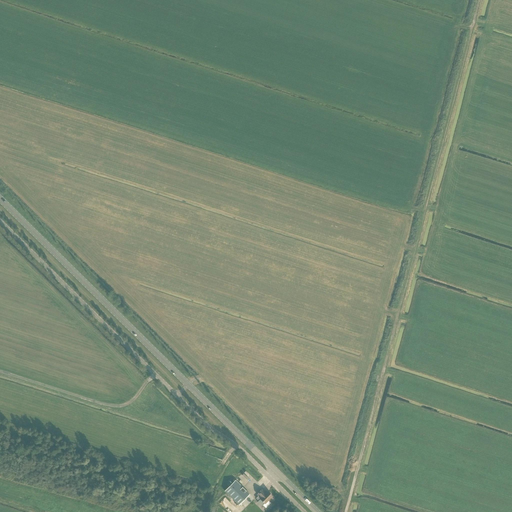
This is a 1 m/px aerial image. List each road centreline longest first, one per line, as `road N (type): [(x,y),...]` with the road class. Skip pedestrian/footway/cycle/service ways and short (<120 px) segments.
road 1 (track): [(345,511),(480,0)]
road 2 (primary): [(316,511),(0,198)]
road 3 (unclassified): [(0,220),(304,511)]
